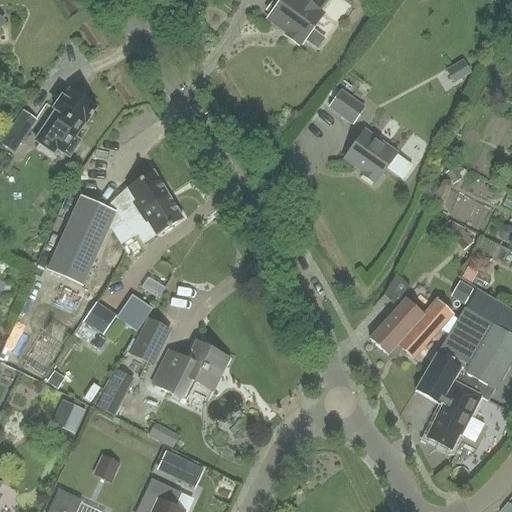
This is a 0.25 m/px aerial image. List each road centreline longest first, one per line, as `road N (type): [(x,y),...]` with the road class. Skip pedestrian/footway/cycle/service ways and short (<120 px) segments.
road 1 (tertiary): [(345,407),(314,319),(117,0)]
road 2 (residential): [(252,511),(287,442),(345,407)]
road 3 (tertiary): [(415,511),(345,407)]
